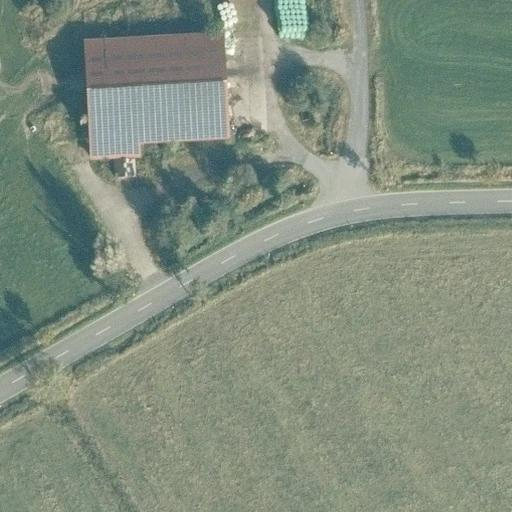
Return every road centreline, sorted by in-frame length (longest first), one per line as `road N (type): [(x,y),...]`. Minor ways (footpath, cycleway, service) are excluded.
road 1 (tertiary): [(0,392),(279,237),(369,208),(511,205)]
road 2 (track): [(333,218),(359,70),(356,0)]
